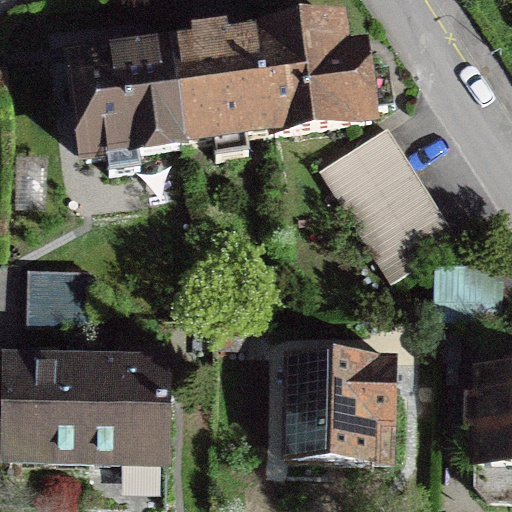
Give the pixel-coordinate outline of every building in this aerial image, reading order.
[(191,50),(165,54),(84,64),(70,66),(83,166),(104,164),(106,181),(136,177),(134,159),(178,153),(211,149),(213,167),(245,163),(243,145),(271,141),(368,128),(366,118),(384,116),(380,86),(362,88),(358,57),(352,58),(341,60),(337,31),(258,41),(224,46),(223,37),(209,39),(190,41),(191,50)] [(389,290),(455,248),(385,137),(319,178),(389,290)] [(495,327),(496,295),(489,295),(489,279),(436,277),(434,325),(495,327)] [(85,336),(85,308),(86,279),(25,278),(25,291),(25,306),(24,323),(24,335),(85,336)] [(372,433),(390,433),(391,369),(288,366),(286,469),(371,471),(372,433)] [(0,465),(82,468),(163,469),(166,374),(117,373),(85,372),(39,371),(2,370),(1,422),(0,421),(0,465)] [(511,379),(476,379),(476,405),(467,404),(466,435),(475,436),(473,495),(486,509),(511,509),(511,379)]
